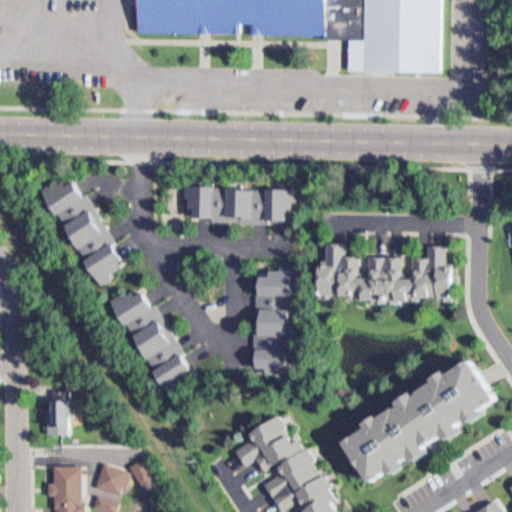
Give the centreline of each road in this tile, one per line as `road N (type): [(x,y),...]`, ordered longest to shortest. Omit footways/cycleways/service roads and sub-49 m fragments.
road 1 (tertiary): [(0,133),(511,143)]
road 2 (residential): [(144,137),(148,228),(216,335),(233,331),(239,245)]
road 3 (residential): [(19,511),(16,310),(0,258)]
road 4 (residential): [(511,359),(484,310),(481,143)]
road 5 (residential): [(292,246),(157,246)]
